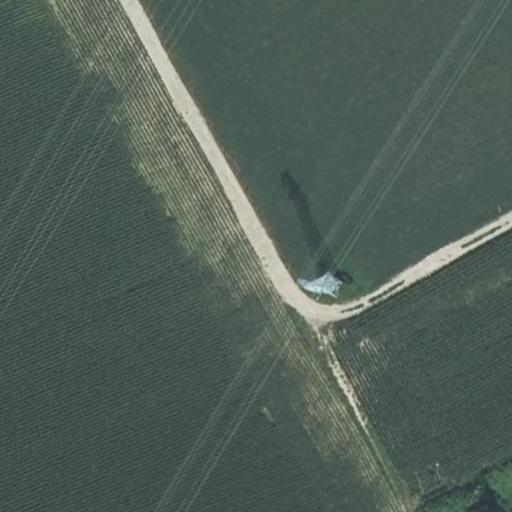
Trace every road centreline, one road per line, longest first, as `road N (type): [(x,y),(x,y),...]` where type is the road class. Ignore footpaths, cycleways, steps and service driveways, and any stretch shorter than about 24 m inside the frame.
road 1 (track): [(128,0),(316,329)]
road 2 (track): [(316,329),(511,219)]
road 3 (track): [(316,329),(418,511)]
